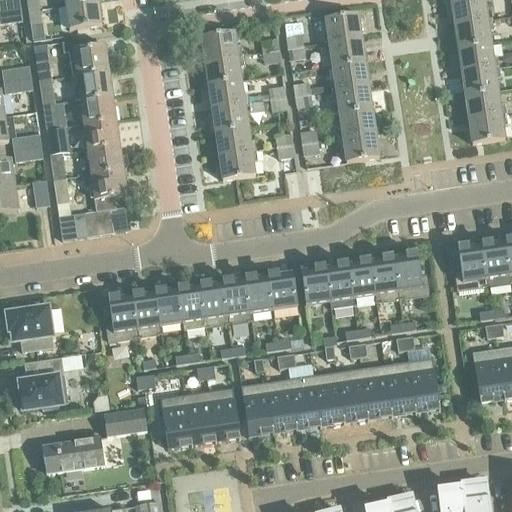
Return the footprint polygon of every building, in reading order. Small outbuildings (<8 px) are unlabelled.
[(17,0),(0,2),(0,14),(21,12),(18,0),(17,0)] [(34,0),(26,1),(27,14),(40,12),(37,0),(34,0)] [(98,5),(97,0),(63,0),(64,10),(98,5)] [(482,0),(478,0),(450,4),(454,28),(491,23),(489,12),(485,13),(482,0)] [(68,34),(102,29),(98,5),(64,10),(68,34)] [(0,27),(23,24),(21,12),(0,14),(0,27)] [(41,25),(40,12),(27,14),(29,27),(41,25)] [(322,37),(324,47),(360,42),(357,17),(325,22),(327,36),(322,37)] [(454,28),(457,52),(489,48),(487,34),(492,33),(491,23),(454,28)] [(233,36),(200,40),(204,65),(241,60),(240,48),(235,49),(233,36)] [(301,38),(285,40),(287,52),(303,49),(301,38)] [(260,44),(262,56),(278,53),(276,41),(260,44)] [(95,42),(62,47),(64,57),(69,56),(72,80),(77,80),(109,75),(105,50),(97,51),(95,42)] [(325,57),(330,57),(332,70),(364,66),(360,42),(324,47),(325,57)] [(489,48),(457,52),(460,75),(498,70),(496,59),(491,60),(489,48)] [(303,49),(287,52),(289,64),(304,61),(303,49)] [(280,65),(278,53),(262,56),(264,67),(280,65)] [(35,59),(39,85),(51,83),(48,57),(35,59)] [(241,60),(204,65),(208,88),(240,83),(238,70),(243,69),(241,60)] [(329,84),(331,94),(368,89),(364,66),(332,70),(334,83),(329,84)] [(1,73),(3,85),(31,81),(29,69),(1,73)] [(460,75),(464,99),(496,94),(494,82),(499,81),(498,70),(460,75)] [(109,75),(77,80),(80,103),(112,99),(109,75)] [(33,93),(31,81),(3,85),(4,98),(33,93)] [(240,83),(208,88),(211,112),(248,107),(247,96),(242,96),(240,83)] [(308,85),(292,87),(294,99),(310,97),(309,91),(309,87),(308,85)] [(268,97),(256,99),(257,105),(263,104),(269,103),(285,101),(283,89),(267,91),(268,97)] [(333,105),(337,104),(339,117),(371,113),(368,89),(331,94),(333,105)] [(53,91),(40,93),(42,109),(55,107),(53,91)] [(464,99),(467,123),(504,117),(503,107),(498,108),(496,94),(464,99)] [(310,97),(294,99),(296,112),(312,109),(310,97)] [(112,99),(80,103),(84,128),(116,123),(112,99)] [(285,101),(269,103),(271,115),(287,113),(285,101)] [(248,107),(211,112),(215,136),(247,131),(245,118),(250,117),(264,115),(263,104),(257,105),(248,107)] [(336,131),(338,142),(375,137),(371,113),(339,117),(341,130),(336,131)] [(56,115),(43,117),(46,133),(58,132),(56,115)] [(501,128),(506,128),(504,117),(467,123),(471,148),(504,143),(501,128)] [(0,147),(8,146),(4,121),(0,121),(0,147)] [(116,123),(84,128),(87,153),(119,148),(116,123)] [(58,132),(46,133),(49,158),(70,155),(66,130),(58,132)] [(247,131),(215,136),(218,159),(255,154),(254,143),(249,143),(247,131)] [(299,135),(301,147),(317,144),(315,132),(299,135)] [(274,139),(276,151),(292,148),(290,136),(274,139)] [(11,141),(13,154),(41,150),(39,137),(11,141)] [(379,161),(375,137),(338,142),(339,152),(344,152),(346,166),(379,161)] [(326,143),(317,144),(301,147),(303,159),(319,157),(318,152),(327,150),(326,143)] [(119,148),(87,153),(91,177),(123,172),(119,148)] [(294,160),(292,148),(276,151),(278,162),(294,160)] [(43,162),(41,150),(13,154),(15,166),(43,162)] [(255,154),(218,159),(222,184),(236,182),(254,179),(252,164),(257,164),(255,154)] [(0,165),(0,190),(15,189),(11,164),(0,165)] [(63,164),(50,166),(53,183),(66,181),(63,164)] [(123,172),(91,177),(95,202),(96,215),(109,213),(109,214),(115,213),(113,200),(127,198),(123,172)] [(66,181),(53,183),(56,207),(58,220),(71,218),(69,206),(66,181)] [(50,209),(46,184),(32,186),(35,211),(50,209)] [(0,217),(18,214),(15,189),(0,190),(0,217)] [(115,213),(109,214),(113,237),(127,235),(124,211),(115,213)] [(109,213),(96,215),(100,239),(113,237),(109,214),(109,213)] [(96,215),(84,216),(87,241),(100,239),(96,215)] [(84,216),(71,218),(75,243),(87,241),(84,216)] [(71,218),(58,220),(62,245),(75,243),(71,218)] [(510,278),(505,244),(481,248),(486,282),(487,282),(510,278)] [(457,255),(447,257),(447,261),(449,274),(455,274),(457,293),(488,289),(487,282),(486,282),(481,248),(457,251),(457,255)] [(417,257),(393,261),(399,302),(429,297),(426,278),(420,279),(417,257)] [(393,261),(370,264),(375,298),(376,305),(399,302),(393,261)] [(369,264),(347,267),(352,302),(375,298),(369,264)] [(347,267),(324,271),(329,305),(330,312),(353,309),(352,302),(347,267)] [(324,271),(300,274),(305,309),(329,305),(324,271)] [(292,275),(269,279),(274,313),(298,309),(292,275)] [(269,279),(246,282),(251,316),(274,313),(269,279)] [(246,282),(223,286),(229,327),(252,323),(251,316),(246,282)] [(223,286),(200,289),(206,330),(229,327),(223,286)] [(200,289),(177,292),(182,326),(183,334),(206,330),(200,289)] [(177,292),(154,296),(159,330),(161,330),(182,326),(177,292)] [(154,296),(131,299),(137,340),(162,337),(161,330),(159,330),(154,296)] [(111,324),(105,325),(108,344),(137,340),(131,299),(108,302),(111,324)] [(46,311),(7,317),(9,334),(12,333),(13,344),(20,343),(22,355),(52,351),(46,311)] [(492,322),(505,320),(503,311),(491,313),(492,322)] [(492,322),(491,313),(479,315),(480,324),(492,322)] [(403,335),(416,333),(415,325),(402,326),(403,335)] [(403,335),(402,326),(390,328),(391,337),(403,335)] [(504,339),(502,327),(493,328),(495,341),(504,339)] [(486,342),(495,341),(493,328),(485,329),(486,342)] [(358,342),(371,340),(369,331),(357,333),(358,342)] [(358,342),(357,333),(344,335),(346,344),(358,342)] [(332,345),(336,345),(335,339),(322,341),(323,350),(324,350),(333,348),(332,345)] [(404,341),(406,353),(406,354),(415,353),(413,340),(404,341)] [(396,342),(397,353),(397,355),(406,354),(406,353),(404,341),(396,342)] [(277,345),(278,353),(291,352),(289,343),(277,345)] [(264,347),(265,353),(266,355),(278,353),(277,345),(264,347)] [(357,348),(359,361),(367,359),(365,347),(357,348)] [(324,350),(324,353),(326,363),(335,362),(333,348),(324,350)] [(348,349),(349,353),(350,362),(359,361),(357,348),(348,349)] [(232,351),(233,360),(246,358),(245,349),(232,351)] [(511,350),(497,352),(504,402),(511,401),(511,350)] [(497,352),(472,356),(479,406),(504,402),(497,352)] [(63,355),(63,369),(87,368),(86,355),(63,355)] [(200,356),(187,358),(188,367),(201,365),(200,356)] [(296,370),(294,357),(285,358),(287,371),(296,370)] [(188,367),(187,358),(175,360),(176,368),(188,367)] [(278,372),(287,371),(285,358),(277,360),(278,372)] [(21,396),(18,396),(21,413),(41,410),(42,413),(57,411),(56,408),(67,406),(61,361),(24,366),(26,378),(27,384),(20,385),(21,396)] [(264,375),(262,362),(253,363),(255,376),(264,375)] [(433,362),(409,365),(416,415),(440,412),(433,362)] [(142,364),(143,373),(156,371),(155,363),(142,364)] [(409,365),(385,369),(392,419),(416,415),(409,365)] [(296,370),(287,371),(289,383),(296,433),(320,429),(313,379),(311,368),(296,370)] [(213,369),(204,370),(206,383),(215,382),(213,369)] [(385,369),(361,372),(368,422),(392,419),(385,369)] [(198,384),(206,383),(204,370),(196,371),(198,384)] [(361,372),(337,376),(344,426),(368,422),(361,372)] [(337,376),(313,379),(320,429),(344,426),(337,376)] [(153,378),(144,379),(146,392),(154,391),(153,378)] [(146,392),(144,379),(135,380),(137,393),(146,392)] [(289,383),(265,386),(272,436),(296,433),(289,383)] [(265,386),(241,390),(248,440),(272,436),(265,386)] [(233,391),(208,395),(216,444),(240,441),(233,391)] [(208,395),(184,398),(191,448),(216,444),(208,395)] [(184,398),(159,402),(167,452),(191,448),(184,398)] [(99,400),(94,407),(95,415),(109,412),(107,399),(99,400)] [(145,400),(137,401),(138,410),(146,409),(145,400)] [(143,413),(103,419),(106,441),(147,435),(143,413)] [(99,442),(42,450),(45,478),(103,469),(99,442)] [(489,511),(486,486),(461,489),(461,493),(462,493),(464,511),(489,511)] [(461,493),(437,496),(439,511),(464,511),(462,493),(461,493)] [(415,511),(413,500),(387,506),(388,510),(389,510),(389,511),(415,511)]
